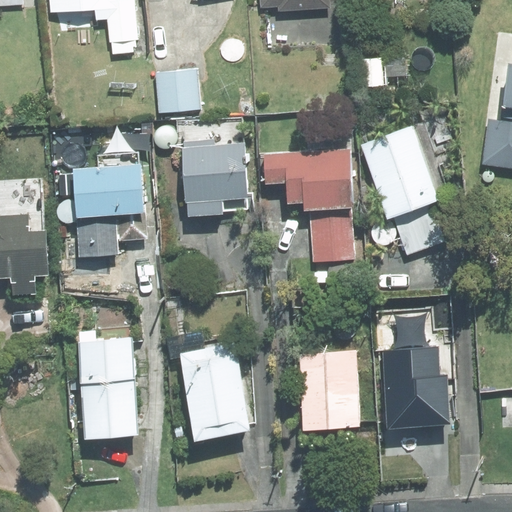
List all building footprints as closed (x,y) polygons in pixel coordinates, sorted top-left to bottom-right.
[(96,0),(98,21),(111,20),(113,44),(122,44),(122,50),(130,49),(130,42),(141,42),(138,2),(119,3),(118,0),(96,0)] [(262,0),(264,11),(282,9),(282,12),(332,10),(331,0),(262,0)] [(408,58),(389,59),(390,78),(409,77),(408,58)] [(365,60),(367,89),(386,88),(384,59),(365,60)] [(199,73),(159,77),(163,115),(202,111),(199,73)] [(503,110),(511,111),(511,91),(508,91),(503,110)] [(365,148),(393,222),(397,221),(411,257),(448,243),(434,205),(452,198),(425,125),(365,148)] [(188,145),(193,220),(228,217),(227,203),(253,201),(249,146),(219,148),(219,142),(188,145)] [(352,152),(267,156),(269,186),(291,185),(292,206),(308,205),(309,213),(313,213),(316,264),(358,262),(352,152)] [(120,257),(119,243),(151,241),(146,167),(79,172),(83,221),(80,221),(82,260),(120,257)] [(0,281),(17,281),(19,298),(41,297),(40,278),(55,277),(51,233),(33,234),(32,217),(0,219),(0,281)] [(135,340),(83,345),(91,443),(144,438),(135,340)] [(184,356),(201,444),(256,433),(240,345),(184,356)] [(442,348),(386,353),(392,432),(455,427),(451,377),(444,378),(442,348)] [(358,352),(303,356),(309,434),(364,430),(358,352)]
